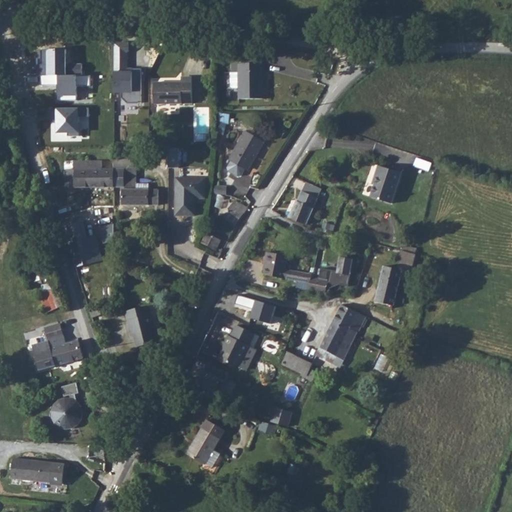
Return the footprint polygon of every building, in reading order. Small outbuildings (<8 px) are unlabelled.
[(65,74),(65,49),(41,49),(41,84),(57,84),(57,97),(77,97),(77,85),(91,85),(90,74),(65,74)] [(234,100),(259,100),(258,64),(227,65),(227,74),(233,74),(234,100)] [(140,100),(140,67),(114,67),(114,93),(121,93),(121,100),(140,100)] [(149,105),(187,105),(186,78),(176,78),(176,83),(149,84),(149,105)] [(83,107),(55,108),(55,123),(51,123),(51,139),(83,139),(83,107)] [(253,155),(265,136),(248,125),(229,152),(231,153),(227,159),(227,163),(236,169),(240,168),(244,162),(250,153),(253,155)] [(180,166),(181,148),(170,148),(170,166),(180,166)] [(61,192),(110,191),(109,173),(97,173),(97,166),(69,166),(69,174),(61,174),(61,192)] [(373,196),(393,204),(403,175),(380,168),(377,177),(379,178),(373,196)] [(109,173),(110,191),(121,191),(120,173),(109,173)] [(201,178),(172,178),(173,215),(193,215),(192,197),(202,197),(201,178)] [(300,191),(288,219),(305,226),(316,199),(300,191)] [(120,209),(146,208),(145,192),(119,193),(120,209)] [(145,192),(146,208),(155,207),(155,192),(145,192)] [(222,214),(235,222),(245,205),(247,203),(233,195),(222,214)] [(63,230),(74,271),(99,265),(93,240),(84,243),(80,226),(63,230)] [(285,278),(286,274),(287,266),(285,264),(286,256),(267,252),(264,261),(267,262),(264,273),(285,278)] [(309,280),(308,283),(307,287),(325,291),(326,287),(338,281),(348,282),(353,255),(339,253),(337,267),(320,264),(319,275),(311,273),(311,274),(310,277),(309,280)] [(397,265),(413,270),(415,261),(400,256),(397,265)] [(63,308),(46,261),(31,265),(40,295),(39,295),(47,313),(63,308)] [(391,304),(398,271),(382,268),(375,301),(391,304)] [(311,272),(299,269),(297,277),(309,280),(310,277),(311,274),(311,273),(311,272)] [(309,280),(297,277),(295,284),(307,287),(308,283),(309,280)] [(275,307),(238,295),(236,303),(252,308),(249,318),(270,324),(275,307)] [(26,309),(20,310),(18,300),(5,302),(16,361),(26,359),(26,357),(35,340),(31,342),(26,309)] [(349,305),(341,302),(332,320),(345,327),(355,332),(357,328),(359,330),(366,314),(349,305)] [(145,317),(123,323),(127,341),(129,340),(134,359),(154,354),(145,317)] [(342,358),(346,348),(352,336),(343,332),(345,327),(332,320),(319,347),(336,355),(342,358)] [(74,321),(61,324),(61,325),(47,329),(50,340),(37,344),(37,340),(35,340),(26,357),(26,359),(31,358),(39,382),(51,381),(49,368),(84,359),(74,321)] [(227,347),(221,360),(228,364),(231,363),(233,363),(239,366),(255,334),(238,326),(232,337),(230,336),(225,346),(227,347)] [(343,332),(352,336),(355,332),(345,327),(343,332)] [(287,349),(281,361),(292,367),(298,355),(287,349)] [(292,367),(301,371),(309,360),(298,355),(292,367)] [(301,371),(305,373),(311,361),(309,360),(301,371)] [(221,393),(231,374),(209,363),(199,383),(221,393)] [(70,396),(71,400),(66,399),(62,400),(57,403),(54,407),(52,413),(53,419),(55,424),(60,427),(64,429),(70,430),(75,428),(80,424),(82,418),(82,413),(81,409),(77,403),(76,395),(80,394),(77,384),(62,388),(65,397),(70,396)] [(293,410),(277,405),(272,418),(289,423),(293,410)] [(205,463),(206,462),(214,450),(226,430),(209,419),(188,452),(205,463)] [(216,450),(207,464),(214,468),(223,454),(216,450)] [(68,483),(69,464),(15,461),(14,480),(68,483)]
